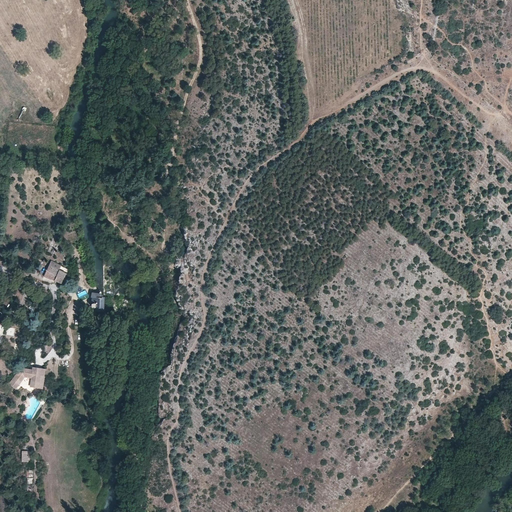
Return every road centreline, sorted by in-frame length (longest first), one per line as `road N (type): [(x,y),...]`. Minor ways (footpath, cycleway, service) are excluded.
road 1 (track): [(180,511),(167,449),(179,377),(202,330),(204,268),(249,176),(321,115),(418,67),(490,113),(511,113)]
road 2 (track): [(106,238),(158,254),(161,247),(182,104),(201,56),(187,0)]
road 3 (track): [(511,371),(376,511)]
